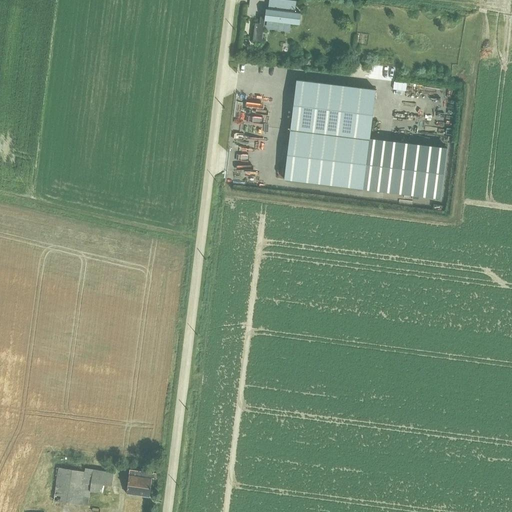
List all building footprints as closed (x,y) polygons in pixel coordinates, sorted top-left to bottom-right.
[(266,21),(290,24),(299,25),(301,13),(295,12),(296,1),(287,0),(269,0),(268,9),(266,9),(264,21),(266,21)] [(255,22),(253,42),(262,43),(264,17),(260,16),(260,23),(255,22)] [(290,24),(266,21),(265,29),(289,32),(290,24)] [(295,94),(284,179),(364,189),(441,198),(447,147),(370,138),(375,90),(296,80),(295,94)] [(59,468),(53,500),(67,503),(81,505),(88,505),(88,503),(92,504),(94,496),(95,492),(102,494),(104,490),(105,485),(112,486),(114,472),(85,468),(85,472),(59,468)] [(130,470),(127,494),(149,497),(152,479),(156,479),(156,473),(130,470)]
